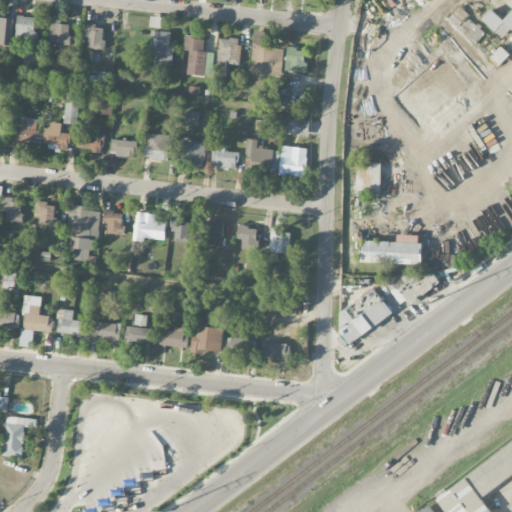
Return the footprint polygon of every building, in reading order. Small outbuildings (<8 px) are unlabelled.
[(448,19),(473,45),(484,35),(467,17),(469,15),(461,7),(448,19)] [(511,10),(503,20),(491,10),(482,20),(503,39),(511,29),(511,10)] [(16,40),(36,40),(36,17),(17,16),(16,40)] [(13,19),(0,17),(0,44),(10,46),(13,19)] [(71,23),(51,21),(49,43),(69,44),(71,23)] [(104,26),(85,24),(83,38),(89,39),(88,48),(105,50),(106,41),(103,41),(104,26)] [(172,32),(151,31),(151,55),(155,55),(155,65),(171,66),(172,32)] [(252,60),(257,61),(256,74),(281,77),(284,49),(264,47),(265,32),(255,31),(252,60)] [(206,37),(185,36),(184,50),(189,51),(188,75),(204,76),(206,37)] [(240,40),(220,37),(216,69),(227,70),(228,64),(238,65),(240,40)] [(460,51),(450,38),(438,47),(448,60),(460,51)] [(306,49),(287,48),(286,71),(305,72),(306,49)] [(80,94),(66,93),(65,123),(78,124),(80,94)] [(94,114),(112,115),(114,98),(95,97),(94,114)] [(199,112),(184,111),(182,125),(198,126),(199,112)] [(37,118),(20,118),(19,128),(11,128),(10,144),(42,145),(43,131),(37,130),(37,118)] [(309,136),(309,120),(284,119),(284,135),(309,136)] [(43,147),(68,150),(70,133),(45,131),(43,147)] [(145,159),(169,160),(171,135),(147,134),(145,159)] [(77,150),(101,150),(101,136),(77,135),(77,150)] [(137,142),(112,139),(110,154),(136,157),(137,142)] [(278,150),(257,148),(258,140),(248,139),(245,170),(276,173),(278,150)] [(180,162),(204,163),(205,142),(180,141),(180,162)] [(238,167),(238,152),(226,152),(226,144),(214,144),(213,167),(238,167)] [(308,149),(283,145),(278,175),(304,178),(308,149)] [(357,162),(356,191),(381,192),(381,162),(357,162)] [(20,222),(20,199),(2,199),(1,212),(7,212),(6,221),(20,222)] [(39,217),(39,227),(55,228),(55,203),(35,203),(35,217),(39,217)] [(74,260),(88,262),(89,250),(96,251),(100,212),(89,211),(90,206),(70,205),(68,229),(73,229),(71,249),(75,249),(74,260)] [(107,234),(122,235),(123,211),(104,211),(104,224),(108,224),(107,234)] [(165,240),(166,221),(156,221),(156,213),(136,213),(135,239),(165,240)] [(182,225),(182,215),(170,215),(171,232),(174,232),(175,243),(191,242),(191,224),(182,225)] [(202,244),(223,246),(225,222),(204,221),(202,244)] [(258,227),(238,226),(237,239),(243,239),(243,249),(257,249),(258,227)] [(293,232),(271,230),(269,252),(290,254),(293,232)] [(362,241),(361,263),(421,264),(422,236),(398,235),(398,242),(362,241)] [(333,316),(351,343),(393,315),(375,288),(333,316)] [(42,297),(26,296),(23,330),(52,332),(53,317),(40,315),(42,297)] [(59,317),(58,334),(86,335),(86,321),(73,321),(73,310),(64,310),(64,318),(59,317)] [(0,328),(18,329),(20,313),(0,311),(0,328)] [(120,340),(121,324),(93,322),(92,339),(120,340)] [(191,353),(202,354),(203,350),(221,352),(224,329),(194,326),(191,353)] [(125,344),(153,345),(154,328),(126,327),(125,344)] [(183,330),(160,329),(159,346),(187,347),(187,336),(182,335),(183,330)] [(227,355),(254,356),(255,339),(227,338),(227,355)] [(264,356),(289,360),(291,345),(266,342),(264,356)] [(28,419),(8,416),(2,455),(22,458),(28,419)] [(511,443),(437,496),(448,511),(489,511),(490,511),(480,497),(511,474),(511,443)] [(420,511),(440,511),(434,503),(420,511)]
